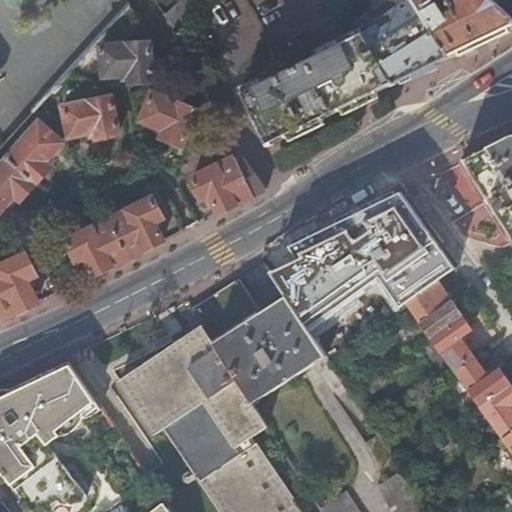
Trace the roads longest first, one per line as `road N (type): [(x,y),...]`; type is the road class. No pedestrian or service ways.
road 1 (secondary): [(393,149),(205,257),(0,358)]
road 2 (residential): [(393,149),(511,322)]
road 3 (secondary): [(511,63),(393,149)]
road 4 (secondary): [(393,149),(511,106)]
